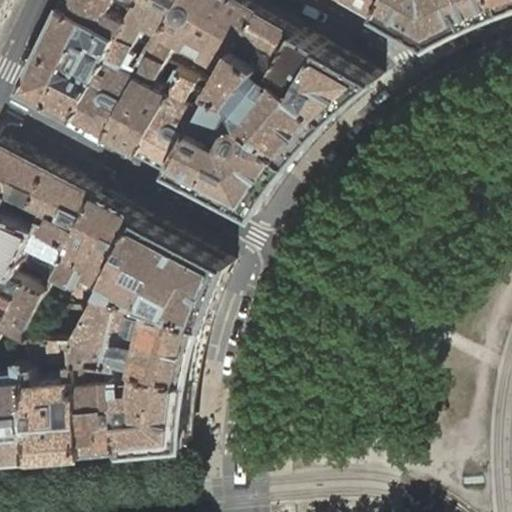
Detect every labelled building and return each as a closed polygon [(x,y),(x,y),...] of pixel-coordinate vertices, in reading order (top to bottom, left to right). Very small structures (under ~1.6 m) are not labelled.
[(0,0),(0,32),(15,0),(0,0)] [(84,111),(127,30),(72,0),(70,0),(31,83),(84,111)] [(144,0),(72,0),(127,30),(144,0)] [(170,28),(186,0),(144,0),(127,30),(142,39),(152,22),(163,28),(153,45),(159,48),(170,28)] [(222,57),(234,64),(247,40),(268,5),(260,0),(186,0),(170,28),(159,48),(174,57),(185,37),(201,45),(193,61),(188,58),(186,63),(190,66),(205,74),(211,77),(222,57)] [(391,0),(387,7),(440,37),(477,18),(469,0),(391,0)] [(511,0),(469,0),(477,18),(480,17),(500,7),(511,3),(511,0)] [(247,40),(282,68),(306,26),(268,5),(247,40)] [(282,68),(305,87),(332,41),(306,26),(282,68)] [(148,69),(159,48),(153,45),(143,65),(131,59),(142,39),(127,30),(84,111),(117,129),(148,69)] [(339,114),(305,87),(282,68),(247,40),(234,64),(222,83),(222,84),(240,94),(239,96),(245,100),(244,102),(244,105),(249,109),(247,112),(255,119),(256,120),(260,123),(301,157),(307,148),(339,114)] [(332,41),(305,87),(339,114),(340,113),(354,100),(387,72),(332,41)] [(174,57),(159,48),(148,69),(117,129),(148,145),(190,66),(186,63),(175,83),(163,77),(174,57)] [(222,84),(222,83),(216,80),(214,86),(210,87),(201,82),(205,74),(190,66),(148,145),(181,163),(202,122),(208,111),(222,84)] [(289,171),(301,157),(260,123),(256,120),(255,119),(254,119),(250,119),(246,120),(242,122),(238,127),(229,122),(239,96),(240,94),(222,84),(208,111),(202,122),(181,163),(265,208),(289,171)] [(5,135),(0,145),(0,200),(10,205),(30,215),(38,199),(56,162),(5,135)] [(79,239),(106,188),(56,162),(38,199),(30,215),(44,222),(46,223),(79,239)] [(110,286),(111,284),(117,272),(150,211),(106,188),(79,239),(73,249),(71,254),(67,260),(62,271),(78,280),(101,292),(105,295),(110,286)] [(0,200),(0,258),(17,267),(23,270),(39,238),(65,251),(62,257),(67,260),(71,254),(73,249),(79,239),(46,223),(44,222),(30,215),(10,205),(0,200)] [(117,272),(111,284),(215,318),(216,315),(226,288),(238,258),(150,211),(117,272)] [(10,322),(34,333),(33,324),(42,308),(54,285),(47,282),(32,275),(25,288),(11,280),(17,267),(0,258),(0,287),(5,290),(22,298),(14,314),(10,322)] [(215,318),(111,284),(110,286),(105,295),(91,321),(83,335),(86,355),(94,356),(116,360),(126,362),(128,362),(130,353),(149,356),(148,366),(201,375),(211,332),(215,318)] [(0,317),(10,322),(14,314),(22,298),(5,290),(0,287),(0,317)] [(0,343),(3,337),(10,322),(0,317),(0,343)] [(35,354),(34,333),(10,322),(3,337),(24,347),(25,355),(26,371),(0,373),(0,455),(44,451),(37,374),(36,362),(35,354)] [(94,447),(89,374),(88,370),(87,357),(86,355),(83,335),(56,334),(34,333),(35,354),(36,362),(37,374),(44,451),(94,447)] [(128,362),(148,366),(149,356),(130,353),(128,362)] [(94,356),(86,355),(87,357),(88,370),(89,374),(94,447),(134,443),(129,383),(127,371),(126,362),(116,360),(94,356)] [(196,411),(201,375),(148,366),(145,381),(129,383),(134,443),(193,438),(196,411)]
